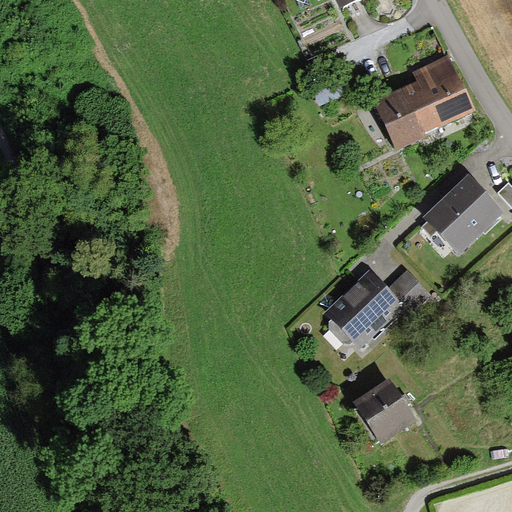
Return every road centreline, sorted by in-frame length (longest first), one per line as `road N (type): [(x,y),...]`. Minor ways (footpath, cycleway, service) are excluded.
road 1 (track): [(0,138),(116,511)]
road 2 (residential): [(511,126),(435,0)]
